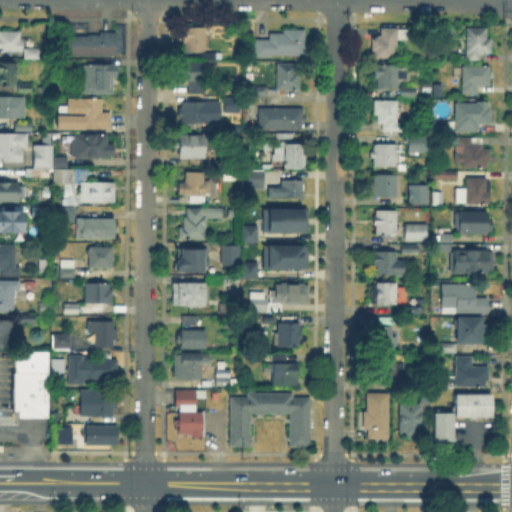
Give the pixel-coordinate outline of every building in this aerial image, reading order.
[(205,27),(207,27),(206,54),(185,54),(185,42),(182,42),(182,26),(205,27)] [(393,57),(373,57),(373,38),(380,38),(380,30),(407,30),(407,40),(395,40),(395,55),(393,55),(393,57)] [(486,30),(486,40),(490,40),(491,53),(481,53),(481,64),(467,64),(467,53),(466,53),(466,30),(486,30)] [(99,56),(69,56),(69,35),(99,35),(99,31),(116,31),(116,56),(99,56)] [(306,31),(306,39),(306,58),(255,58),(255,38),(273,39),(273,34),(286,34),(286,31),(306,31)] [(0,33),(18,33),(18,42),(22,42),(22,52),(0,52),(0,33)] [(24,57),(24,48),(39,48),(39,57),(24,57)] [(207,63),(207,66),(209,66),(209,84),(207,84),(207,93),(190,93),(190,84),(181,84),(181,80),(176,80),(176,70),(181,70),(181,63),(207,63)] [(18,75),(18,87),(0,87),(0,64),(18,64),(18,75)] [(297,65),(296,74),(300,74),(300,91),(277,91),(277,64),(297,65)] [(114,94),(84,94),(84,66),(117,66),(117,79),(114,79),(114,94)] [(395,68),(395,69),(406,69),(406,82),(397,82),(397,88),(379,88),(379,77),(373,77),(373,68),(395,68)] [(478,86),(478,95),(464,95),(464,86),(462,86),(462,68),(490,68),(490,86),(478,86)] [(266,97),(253,97),(253,87),(266,87),(266,97)] [(0,98),(25,98),(25,118),(0,118),(0,98)] [(242,113),(226,113),(226,99),(242,99),(242,113)] [(102,100),(102,113),(110,113),(110,129),(59,129),(59,107),(69,107),(69,100),(102,100)] [(399,114),(399,125),(403,125),(403,131),(382,131),(383,124),(377,124),(377,114),(373,114),(373,102),(399,102),(399,114)] [(489,102),(489,110),(492,110),(492,124),(479,124),(479,133),(449,133),(449,122),(457,122),(457,104),(476,104),(476,102),(489,102)] [(205,104),(205,107),(218,107),(218,120),(205,120),(205,125),(184,125),(184,116),(180,116),(180,109),(184,109),(184,104),(205,104)] [(300,130),(260,130),(260,109),(304,109),(304,125),(300,125),(300,130)] [(31,132),(17,132),(17,124),(31,124),(31,132)] [(22,163),(0,162),(0,134),(26,134),(26,148),(22,148),(22,163)] [(110,136),(110,149),(114,149),(114,157),(98,157),(98,159),(72,158),(72,135),(110,136)] [(420,145),(407,145),(407,136),(420,136),(420,145)] [(49,158),(68,158),(68,167),(49,167),(49,177),(28,177),(28,169),(35,169),(35,147),(44,147),(44,138),(53,139),(52,158),(49,158)] [(205,138),(205,160),(180,160),(180,151),(177,151),(177,143),(180,143),(180,138),(205,138)] [(483,140),(483,151),(491,151),(491,165),(487,165),(487,168),(465,168),(465,162),(456,162),(456,139),(483,140)] [(304,144),(304,168),(284,167),(284,158),(273,157),(273,146),(284,146),(284,144),(304,144)] [(396,145),(396,147),(399,147),(399,155),(396,155),(396,167),(374,167),(374,159),(371,159),(371,153),(374,153),(374,145),(396,145)] [(265,165),(265,170),(265,190),(242,190),(242,170),(254,170),(254,165),(265,165)] [(80,170),(80,171),(90,171),(90,184),(115,185),(115,203),(80,203),(81,188),(71,188),(71,186),(54,186),(54,170),(80,170)] [(457,180),(427,180),(427,170),(457,170),(457,180)] [(204,173),(204,174),(205,174),(205,182),(210,182),(210,196),(204,196),(204,198),(204,204),(189,204),(189,198),(180,198),(180,184),(186,184),(186,173),(204,173)] [(394,195),(370,195),(370,173),(394,173),(394,195)] [(488,180),(488,191),(492,191),(492,204),(467,204),(467,180),(488,180)] [(292,199),(271,199),(271,188),(281,188),(281,182),(302,182),(302,196),(292,196),(292,199)] [(405,202),(405,183),(425,183),(425,202),(405,202)] [(0,184),(19,184),(19,186),(25,186),(25,199),(19,199),(19,201),(0,201),(0,184)] [(74,222),(60,222),(60,207),(74,207),(74,222)] [(181,226),(182,226),(182,216),(186,216),(186,207),(223,207),(223,220),(204,219),(204,240),(180,240),(181,226)] [(304,231),(260,231),(260,207),(304,207),(304,231)] [(0,212),(21,212),(21,232),(0,232),(0,212)] [(397,212),(397,218),(398,218),(398,234),(397,234),(397,235),(376,235),(376,225),(374,225),(374,212),(397,212)] [(493,234),(456,234),(456,214),(493,215),(493,234)] [(114,239),(78,239),(78,219),(114,219),(114,239)] [(255,241),(239,241),(239,224),(255,224),(255,241)] [(427,242),(406,242),(406,225),(427,225),(427,242)] [(236,264),(218,264),(218,243),(236,243),(236,264)] [(260,243),(304,243),(304,267),(260,267),(260,243)] [(401,253),(401,245),(418,245),(418,253),(401,253)] [(0,246),(15,246),(15,259),(21,259),(21,277),(1,277),(1,270),(0,270),(0,246)] [(101,269),(89,269),(89,248),(101,248),(101,247),(112,247),(112,269),(101,269)] [(203,252),(203,260),(208,260),(208,270),(203,270),(203,274),(176,274),(176,262),(179,262),(179,252),(203,252)] [(372,267),(372,254),(375,254),(375,253),(397,253),(397,262),(403,262),(403,277),(375,277),(375,267),(372,267)] [(452,273),(447,273),(447,266),(452,266),(452,253),(495,253),(495,274),(452,273)] [(48,272),(39,272),(39,260),(48,260),(48,272)] [(255,261),(255,277),(239,277),(239,261),(255,261)] [(73,278),(61,278),(61,262),(73,262),(73,278)] [(0,281),(14,281),(14,287),(25,287),(25,302),(14,302),(14,313),(0,313),(0,281)] [(111,284),(111,290),(113,290),(113,304),(87,304),(87,298),(86,298),(86,286),(99,286),(99,284),(111,284)] [(203,307),(174,307),(174,291),(179,291),(179,285),(205,285),(205,305),(203,305),(203,307)] [(250,312),(250,294),(265,294),(265,300),(270,300),(270,291),(277,291),(277,286),(310,286),(310,304),(282,304),(282,312),(250,312)] [(401,286),(401,290),(406,290),(406,302),(393,301),(393,304),(374,304),(374,286),(401,286)] [(476,286),(476,299),(488,299),(488,314),(443,313),(443,286),(476,286)] [(38,314),(38,303),(51,303),(51,314),(38,314)] [(77,315),(65,315),(65,305),(77,305),(77,315)] [(34,324),(19,324),(19,315),(34,315),(34,324)] [(195,325),(184,325),(184,317),(195,317),(195,325)] [(393,319),(393,340),(398,340),(398,350),(384,350),(384,345),(376,345),(376,326),(380,326),(380,319),(393,319)] [(480,319),(480,326),(485,326),(484,337),(480,337),(480,344),(459,344),(459,319),(480,319)] [(0,321),(11,321),(11,347),(0,347),(0,321)] [(113,323),(113,330),(118,330),(118,346),(114,346),(114,348),(98,348),(98,346),(88,346),(88,342),(87,342),(87,323),(113,323)] [(299,333),(299,334),(301,334),(301,344),(274,344),(274,334),(279,334),(279,333),(278,333),(278,325),(299,325),(299,333)] [(205,331),(205,350),(181,350),(181,344),(176,344),(176,336),(181,336),(181,331),(205,331)] [(70,352),(53,351),(53,335),(70,335),(70,352)] [(455,353),(438,353),(438,345),(455,345),(455,353)] [(49,350),(49,418),(17,417),(18,410),(13,410),(15,350),(49,350)] [(114,378),(81,378),(81,383),(65,382),(65,353),(81,353),(81,358),(114,358),(114,378)] [(271,361),(271,353),(284,353),(284,361),(271,361)] [(200,380),(174,380),(174,355),(209,355),(208,364),(200,364),(200,380)] [(472,357),(472,369),(472,368),(489,368),(489,380),(486,380),(486,387),(472,387),(472,392),(454,392),(454,390),(445,390),(445,375),(455,375),(455,357),(472,357)] [(396,359),(396,365),(402,365),(402,380),(396,380),(396,383),(377,382),(377,359),(396,359)] [(297,384),(274,384),(275,366),(297,366),(297,384)] [(110,388),(110,397),(113,397),(113,407),(110,407),(110,416),(77,415),(77,388),(110,388)] [(196,407),(196,412),(202,412),(202,438),(194,438),(194,436),(178,435),(178,407),(176,407),(176,391),(204,391),(204,400),(196,400),(196,407)] [(295,394),(295,399),(310,399),(310,448),(289,448),(290,415),(251,415),(251,448),(230,448),(231,398),(251,398),(251,394),(295,394)] [(364,430),(364,411),(367,411),(367,395),(390,395),(390,439),(367,439),(367,430),(364,430)] [(489,418),(456,418),(457,396),(489,396),(489,418)] [(421,432),(401,432),(401,404),(422,404),(421,432)] [(453,440),(436,440),(436,415),(453,415),(453,440)] [(54,424),(53,442),(69,442),(69,425),(54,424)] [(116,445),(85,445),(85,427),(117,427),(116,445)]
